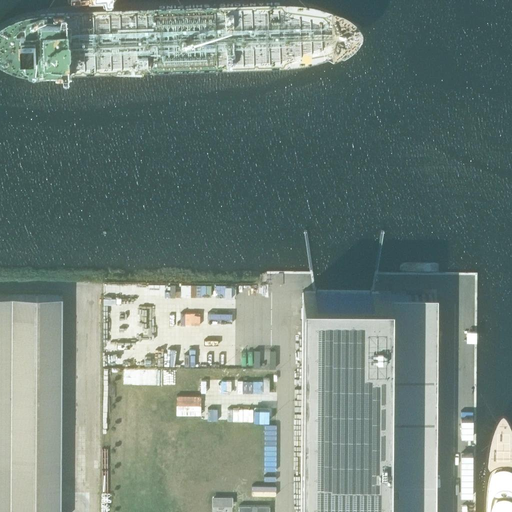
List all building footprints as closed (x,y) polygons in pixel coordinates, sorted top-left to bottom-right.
[(232,283),(216,283),(217,294),(232,293),(232,283)] [(431,511),(432,499),(432,486),(432,430),(433,417),(433,394),(433,381),(433,373),(433,368),(432,368),(432,358),(433,358),(434,295),(433,295),(433,293),(431,293),(411,293),(380,292),(380,291),(374,291),(371,291),(371,294),(315,294),(315,292),(315,291),(313,291),(302,291),(300,511),(431,511)] [(60,511),(61,482),(70,482),(71,467),(61,467),(62,294),(0,294),(0,511),(60,511)] [(201,324),(201,311),(177,311),(176,323),(201,324)] [(125,368),(124,384),(157,384),(157,369),(125,368)] [(178,393),(177,413),(201,413),(202,394),(178,393)] [(238,414),(238,418),(249,418),(249,407),(244,407),(244,414),(238,414)] [(214,495),(214,503),(233,503),(233,495),(214,495)]
